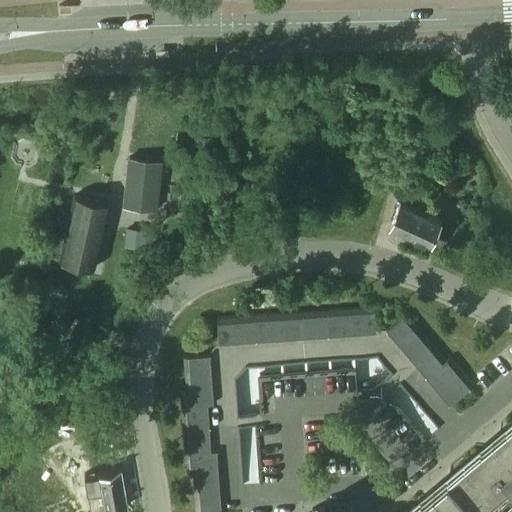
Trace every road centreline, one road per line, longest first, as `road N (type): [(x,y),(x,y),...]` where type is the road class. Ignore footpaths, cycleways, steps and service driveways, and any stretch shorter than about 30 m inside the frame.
road 1 (unclassified): [(154,511),(137,380),(154,319),(181,290),(247,264),(335,255),(378,262),(511,313)]
road 2 (tertiary): [(224,23),(475,17)]
road 3 (tertiary): [(0,37),(224,23)]
road 4 (unclassified): [(511,138),(495,103),(475,17)]
